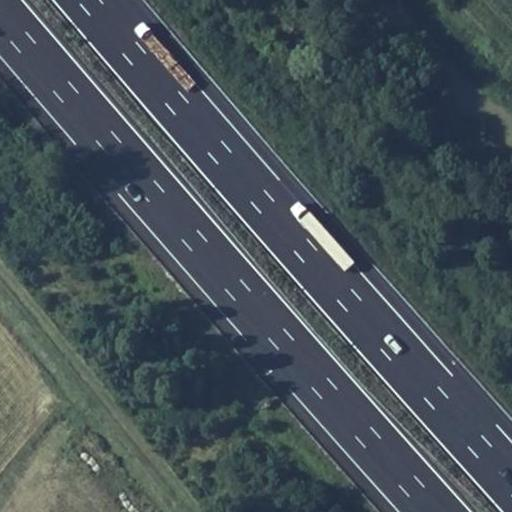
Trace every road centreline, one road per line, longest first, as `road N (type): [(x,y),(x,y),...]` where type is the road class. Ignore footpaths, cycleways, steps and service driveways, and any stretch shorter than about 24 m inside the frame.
road 1 (motorway): [(0,12),(440,511)]
road 2 (motorway): [(511,478),(88,0)]
road 3 (track): [(186,511),(0,277)]
